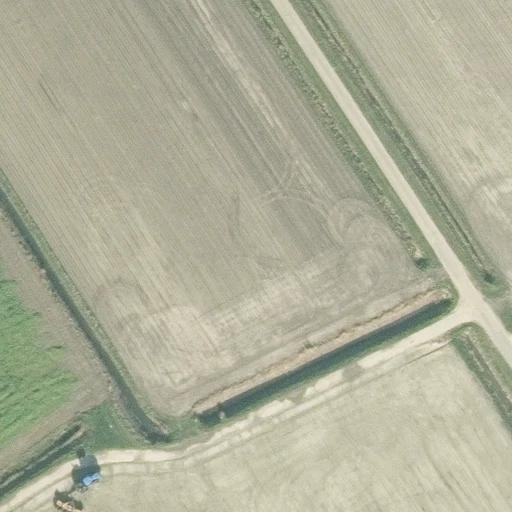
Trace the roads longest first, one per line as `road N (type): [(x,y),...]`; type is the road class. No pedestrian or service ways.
road 1 (unclassified): [(22,511),(89,468),(197,456),(486,313)]
road 2 (unclassified): [(486,313),(283,0)]
